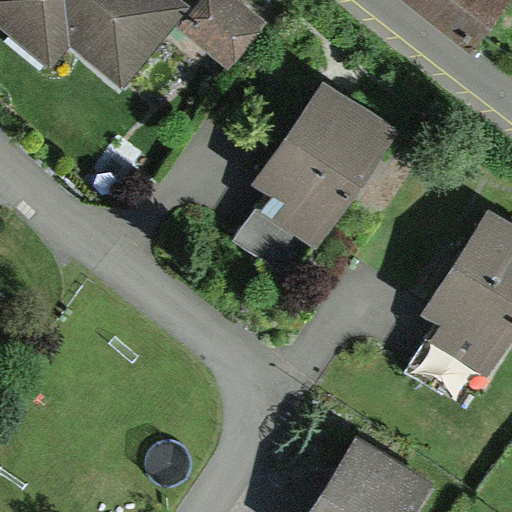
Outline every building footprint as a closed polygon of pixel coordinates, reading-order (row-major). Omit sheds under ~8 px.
[(0,0),(0,17),(52,59),(69,38),(127,85),(178,23),(196,0),(0,0)] [(249,0),(196,0),(178,23),(227,63),(267,14),(249,0)] [(426,0),(470,37),(501,0),(426,0)] [(402,120),(326,66),(253,169),(272,182),(236,233),(292,273),(402,120)] [(511,332),(511,212),(489,198),(424,299),(443,311),(407,367),(466,405),(511,332)] [(417,511),(438,479),(357,428),(302,511),(417,511)] [(511,511),(511,489),(506,485),(486,511),(511,511)]
